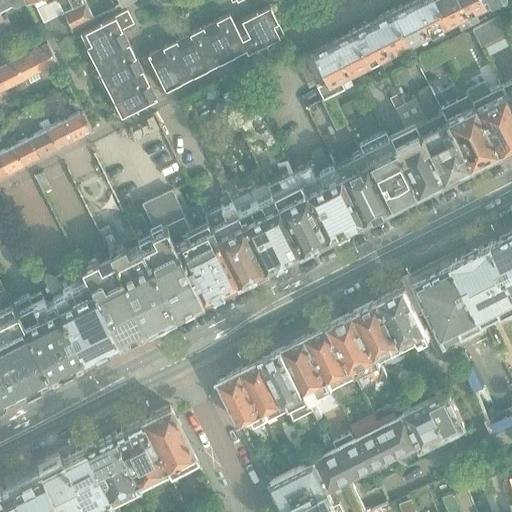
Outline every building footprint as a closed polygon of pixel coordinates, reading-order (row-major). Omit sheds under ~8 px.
[(66,0),(70,8),(62,12),(71,29),(91,19),(81,0),(66,0)] [(445,25),(433,0),(411,0),(410,1),(427,34),(445,25)] [(465,15),(457,0),(433,0),(445,25),(465,15)] [(483,5),(480,0),(457,0),(465,15),(470,25),(480,20),(475,10),(483,5)] [(427,34),(410,1),(390,11),(407,45),(415,40),(420,50),(430,45),(425,35),(427,34)] [(283,33),(269,5),(234,23),(245,48),(247,52),(283,33)] [(127,40),(121,29),(133,23),(127,10),(80,33),(92,57),(127,40)] [(407,45),(390,11),(370,21),(387,55),(407,45)] [(71,29),(62,12),(51,17),(48,13),(46,14),(45,12),(40,14),(50,35),(55,37),(71,29)] [(245,48),(234,23),(229,12),(203,25),(220,61),(245,48)] [(9,21),(5,14),(1,16),(5,23),(9,21)] [(508,35),(498,16),(471,29),(472,30),(481,48),(508,35)] [(387,55),(370,21),(351,30),(368,65),(387,55)] [(220,61),(203,25),(176,39),(193,74),(220,61)] [(368,65),(351,30),(330,41),(348,75),(368,65)] [(193,74),(176,39),(147,53),(164,88),(193,74)] [(60,67),(53,53),(46,40),(29,49),(39,69),(52,62),(56,69),(60,67)] [(141,69),(127,40),(92,57),(106,87),(141,69)] [(348,75),(330,41),(310,51),(325,79),(315,84),(323,98),(326,97),(345,87),(340,79),(348,75)] [(39,69),(29,49),(12,57),(26,84),(30,83),(26,75),(39,69)] [(26,84),(12,57),(0,63),(0,74),(6,86),(19,79),(22,86),(26,84)] [(156,97),(141,69),(106,87),(121,115),(156,97)] [(264,112),(255,95),(248,80),(222,94),(238,126),(264,112)] [(219,98),(218,90),(216,90),(216,88),(213,86),(206,88),(206,99),(219,98)] [(511,86),(502,92),(511,112),(511,86)] [(511,141),(511,112),(502,92),(476,105),(497,148),(498,149),(511,141)] [(476,105),(471,96),(470,93),(441,108),(468,163),(497,148),(476,105)] [(441,108),(424,116),(416,99),(404,104),(440,178),(451,173),(451,172),(468,163),(441,108)] [(92,130),(82,110),(81,110),(77,102),(72,104),(77,112),(64,119),(74,139),(92,130)] [(440,178),(404,104),(396,108),(404,126),(391,133),(389,128),(383,131),(414,191),(415,190),(433,181),(433,182),(440,178)] [(74,139),(64,119),(51,126),(47,118),(43,120),(47,128),(57,147),(74,139)] [(57,147),(43,120),(39,122),(43,129),(30,136),(40,156),(57,147)] [(414,191),(383,131),(364,141),(354,121),(349,123),(363,148),(358,151),(386,205),(414,191)] [(40,156),(30,136),(17,143),(13,135),(10,137),(23,164),(40,156)] [(23,164),(10,137),(6,139),(9,146),(0,151),(0,160),(6,173),(23,164)] [(386,205),(358,151),(334,163),(360,216),(361,217),(386,205)] [(360,216),(334,163),(317,171),(312,160),(293,169),(325,234),(335,229),(335,230),(345,225),(345,224),(360,216)] [(326,235),(325,234),(293,169),(292,167),(266,180),(298,248),(298,249),(326,235)] [(298,248),(266,180),(260,184),(266,195),(246,205),(242,198),(237,200),(229,184),(224,186),(263,265),(272,261),(273,262),(283,256),(282,256),(298,248)] [(263,265),(224,186),(219,189),(224,198),(220,199),(223,205),(204,214),(204,216),(205,216),(207,220),(206,220),(209,225),(236,279),(236,280),(264,266),(263,265)] [(236,279),(209,225),(193,233),(190,227),(197,224),(192,214),(185,217),(172,189),(151,199),(201,297),(210,292),(211,293),(221,288),(220,287),(236,279)] [(201,297),(151,199),(143,203),(150,218),(144,221),(153,238),(139,245),(173,311),(200,298),(200,297),(201,297)] [(511,230),(503,235),(503,236),(493,241),(493,240),(492,241),(511,280),(511,230)] [(117,340),(84,273),(69,280),(63,270),(55,274),(49,262),(46,263),(36,241),(27,246),(53,298),(52,298),(56,305),(82,357),(117,340)] [(511,308),(511,280),(492,241),(481,246),(464,255),(453,260),(484,323),(511,308)] [(173,311),(139,245),(126,251),(123,244),(108,252),(111,259),(145,326),(173,311)] [(145,326),(111,259),(99,265),(95,258),(86,263),(79,249),(74,252),(84,273),(117,340),(145,326)] [(484,323),(453,260),(452,261),(453,261),(443,266),(425,274),(426,275),(416,280),(435,318),(434,319),(435,321),(436,321),(447,342),(484,323)] [(430,336),(405,285),(380,298),(404,347),(420,339),(421,341),(426,339),(430,337),(429,337),(430,336)] [(82,357),(56,305),(52,298),(45,302),(40,291),(29,297),(31,302),(18,309),(18,308),(16,309),(48,374),(82,357)] [(405,348),(404,347),(380,298),(354,311),(379,361),(405,348)] [(48,374),(16,309),(14,310),(1,317),(0,314),(0,398),(48,374)] [(379,361),(354,311),(329,324),(356,377),(362,389),(387,377),(379,361)] [(356,377),(329,324),(305,336),(331,388),(342,383),(343,384),(356,377)] [(331,388),(305,336),(283,347),(283,346),(282,347),(314,410),(318,419),(323,417),(316,402),(325,397),(323,392),(331,388)] [(314,410),(282,347),(281,347),(282,347),(265,356),(265,355),(263,356),(263,357),(285,400),(289,409),(294,419),(314,410)] [(289,409),(285,400),(263,357),(241,368),(267,420),(289,409)] [(267,420),(241,368),(218,379),(242,427),(253,422),(255,426),(267,420)] [(467,426),(452,396),(448,389),(424,401),(443,438),(454,432),(467,426)] [(443,438),(424,401),(402,412),(403,413),(401,414),(416,444),(419,450),(443,438)] [(199,462),(169,404),(153,412),(140,418),(141,418),(168,473),(170,477),(199,462)] [(511,426),(511,406),(485,418),(493,434),(511,426)] [(359,435),(381,424),(374,412),(350,425),(354,433),(355,432),(357,431),(359,435)] [(364,511),(388,501),(371,467),(416,444),(401,414),(381,424),(359,435),(357,431),(355,432),(358,437),(271,480),(286,510),(286,511),(364,511)] [(168,473),(141,418),(124,427),(124,426),(112,432),(112,433),(140,490),(141,489),(140,487),(168,473)] [(140,490),(112,433),(95,441),(83,447),(112,504),(140,490)] [(332,444),(326,434),(317,439),(322,449),(332,444)] [(288,456),(291,463),(310,453),(306,446),(288,456)] [(115,511),(112,504),(83,447),(61,459),(87,511),(115,511)] [(87,511),(61,459),(39,470),(59,511),(87,511)] [(264,465),(269,474),(278,469),(273,460),(264,465)] [(59,511),(39,470),(38,469),(10,483),(24,511),(59,511)] [(511,472),(502,477),(511,502),(511,472)] [(511,511),(511,502),(502,477),(500,473),(487,478),(501,511),(511,511)] [(478,511),(469,488),(463,476),(450,481),(454,491),(462,511),(478,511)] [(24,511),(10,483),(10,484),(10,485),(0,489),(0,511),(24,511)] [(462,511),(454,491),(442,496),(448,511),(462,511)] [(224,511),(220,503),(202,511),(224,511)]
